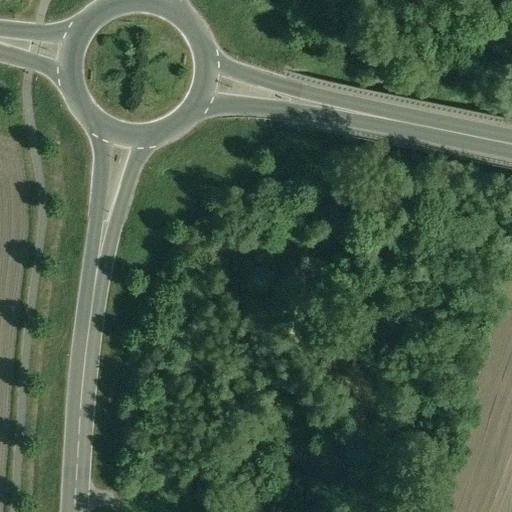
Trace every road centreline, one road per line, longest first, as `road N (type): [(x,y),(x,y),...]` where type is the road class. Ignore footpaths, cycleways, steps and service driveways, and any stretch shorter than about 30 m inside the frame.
road 1 (secondary): [(74,511),(87,337),(123,137)]
road 2 (primary): [(407,122),(205,55)]
road 3 (primary): [(196,108),(407,122)]
